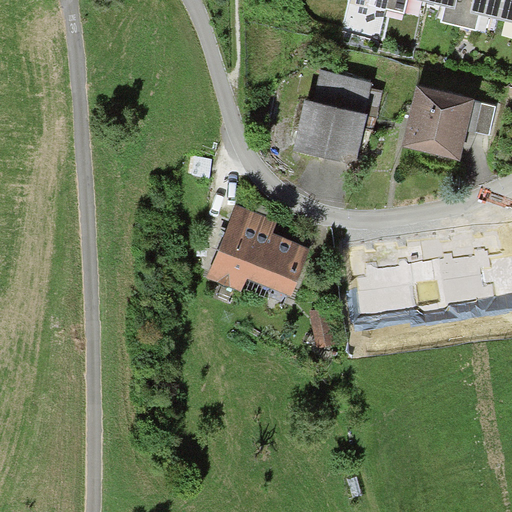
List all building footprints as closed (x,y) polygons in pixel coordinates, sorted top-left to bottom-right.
[(386,0),(386,3),(404,8),(405,0),(437,0),(446,2),(443,16),(457,19),(462,0),(386,0)] [(511,0),(462,0),(457,19),(475,24),(479,8),(511,16),(511,0)] [(315,92),(306,90),(296,141),(368,155),(374,124),(365,122),(374,76),(320,65),(315,92)] [(475,89),(418,77),(409,117),(403,142),(460,154),(475,89)] [(495,102),(483,100),(477,128),(489,130),(495,102)] [(275,218),(235,201),(223,233),(207,274),(239,287),(248,268),(291,286),(308,241),(271,227),(275,218)] [(329,302),(309,306),(316,339),(336,335),(329,302)]
